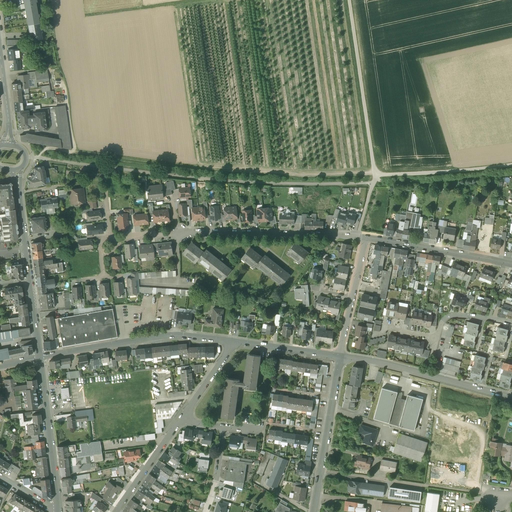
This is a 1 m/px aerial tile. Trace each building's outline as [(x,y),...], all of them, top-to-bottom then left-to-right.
[(24,0),(26,10),(36,8),(35,2),(36,2),(35,0),(24,0)] [(37,14),(36,8),(26,10),(29,25),(39,23),(38,17),(39,17),(38,14),(37,14)] [(40,30),(39,23),(29,25),(32,41),(42,39),(40,33),(42,32),(41,29),(40,30)] [(19,58),(19,53),(18,49),(15,49),(15,46),(7,46),(7,51),(8,60),(13,60),(19,59),(19,58)] [(47,70),(34,72),(35,78),(36,83),(49,81),(47,70)] [(11,84),(12,91),(20,90),(29,88),(28,79),(28,75),(27,75),(17,76),(18,81),(19,81),(19,83),(11,84)] [(28,79),(29,88),(37,87),(36,83),(35,78),(28,79)] [(17,112),(23,111),(22,105),(22,101),(14,102),(15,112),(17,112)] [(20,141),(71,150),(65,106),(55,107),(60,140),(30,134),(20,136),(20,141)] [(28,110),(27,110),(23,111),(17,112),(17,116),(19,116),(19,120),(18,120),(18,126),(20,126),(20,130),(30,128),(30,126),(29,117),(28,110)] [(33,114),(33,116),(34,125),(35,131),(46,130),(46,126),(44,126),(44,122),(45,122),(45,116),(43,116),(43,112),(33,114)] [(32,187),(33,187),(37,187),(37,186),(37,185),(40,185),(41,185),(46,184),(45,181),(46,180),(44,171),(43,170),(43,169),(43,167),(34,168),(34,172),(30,178),(27,178),(28,187),(32,187)] [(0,199),(13,198),(11,185),(9,184),(1,185),(1,184),(0,184),(0,199)] [(149,192),(150,200),(163,198),(162,190),(161,190),(161,186),(147,187),(148,192),(149,192)] [(179,189),(180,198),(190,197),(190,188),(179,189)] [(70,191),(72,203),(84,202),(82,190),(70,191)] [(41,210),(46,209),(54,208),(58,208),(56,198),(51,198),(51,197),(44,198),(44,199),(40,200),(41,210)] [(0,203),(0,204),(1,207),(4,206),(14,205),(13,198),(0,199),(0,203)] [(188,200),(186,201),(181,201),(182,204),(186,204),(186,205),(189,205),(189,209),(192,208),(192,200),(188,200)] [(179,216),(186,216),(187,216),(186,205),(186,204),(182,204),(178,204),(179,210),(179,211),(180,211),(180,215),(180,216),(179,216)] [(212,219),(213,221),(214,219),(216,219),(217,220),(218,219),(219,219),(219,214),(218,206),(217,206),(217,205),(216,204),(211,205),(210,206),(211,207),(210,207),(211,215),(211,220),(211,219),(212,219)] [(257,216),(258,222),(270,221),(272,221),(272,217),(272,215),(271,215),(271,209),(267,209),(266,208),(263,209),(257,209),(257,216)] [(2,224),(2,225),(16,224),(15,216),(14,210),(5,211),(5,212),(5,215),(5,218),(1,218),(2,224)] [(164,211),(160,211),(162,221),(166,221),(168,222),(170,222),(170,221),(170,219),(169,219),(169,216),(168,216),(168,212),(168,210),(167,210),(164,210),(164,211)] [(242,211),(243,222),(251,221),(252,221),(251,215),(251,210),(242,211)] [(87,213),(88,220),(100,219),(99,211),(92,212),(87,213)] [(158,221),(162,221),(160,211),(158,211),(153,211),(153,214),(154,222),(156,223),(157,223),(158,221)] [(294,215),(290,215),(284,214),(284,212),(280,212),(280,217),(281,217),(281,223),(287,223),(287,222),(289,222),(289,224),(294,224),(294,223),(294,216),(294,215)] [(345,225),(345,223),(347,215),(339,212),(337,219),(336,223),(345,225)] [(409,221),(412,222),(413,213),(406,212),(406,216),(405,220),(409,221)] [(347,215),(345,223),(353,226),(354,221),(356,215),(348,213),(347,215)] [(420,214),(413,213),(412,222),(411,225),(411,227),(417,229),(420,217),(420,214)] [(117,217),(117,222),(127,221),(127,214),(119,215),(118,214),(117,214),(116,215),(116,216),(117,217)] [(133,216),(134,225),(148,224),(147,214),(133,216)] [(32,231),(32,233),(46,231),(46,228),(47,226),(45,225),(45,223),(46,221),(45,220),(46,219),(44,217),(44,216),(30,218),(30,221),(31,224),(31,227),(32,231)] [(128,227),(127,221),(117,222),(118,228),(117,228),(118,230),(120,230),(120,229),(128,228),(128,227)] [(314,222),(313,222),(312,222),(305,221),(305,223),(305,230),(314,230),(314,222)] [(316,222),(314,222),(314,230),(323,230),(323,222),(316,222)] [(433,222),(432,227),(431,234),(429,243),(436,244),(438,232),(438,230),(435,229),(436,223),(433,222)] [(475,242),(477,228),(478,226),(475,225),(475,223),(473,223),(472,226),(471,233),(469,241),(475,242)] [(2,225),(2,231),(4,241),(18,239),(16,224),(2,225)] [(386,235),(392,236),(393,231),(394,225),(388,224),(387,228),(386,235)] [(88,234),(89,234),(92,234),(101,233),(102,233),(102,231),(100,230),(101,228),(101,225),(92,226),(88,227),(87,227),(87,228),(88,233),(88,234)] [(449,240),(453,241),(455,229),(455,230),(446,229),(445,229),(444,233),(443,239),(444,239),(449,239),(449,240)] [(429,243),(431,234),(427,233),(424,233),(423,238),(423,242),(429,243)] [(490,248),(500,249),(501,241),(501,240),(491,239),(490,248)] [(78,242),(79,250),(92,248),(91,240),(87,241),(78,242)] [(330,247),(331,248),(335,243),(330,240),(327,245),(330,247)] [(172,254),(172,255),(171,242),(170,242),(171,243),(159,244),(159,243),(158,243),(159,251),(159,253),(167,252),(167,255),(172,254)] [(195,264),(198,261),(203,254),(197,248),(197,247),(191,242),(183,253),(195,264)] [(31,244),(32,251),(41,250),(44,250),(43,249),(44,249),(43,247),(43,244),(41,244),(41,243),(31,244)] [(287,253),(300,264),(308,253),(307,254),(300,248),(301,247),(295,243),(287,253)] [(338,257),(349,259),(351,245),(343,243),(341,253),(339,252),(338,257)] [(124,245),(126,258),(134,257),(133,249),(132,244),(124,245)] [(145,256),(146,258),(153,257),(152,251),(152,245),(151,245),(139,246),(140,256),(145,256)] [(374,266),(374,269),(382,271),(382,266),(378,265),(382,246),(375,245),(375,246),(374,250),(373,250),(371,256),(374,258),(376,258),(374,266)] [(389,248),(382,246),(378,265),(382,266),(384,256),(387,256),(387,254),(389,248)] [(256,266),(281,286),(290,275),(284,271),(283,272),(270,261),(271,260),(265,255),(262,258),(262,259),(255,254),(256,253),(250,248),(241,259),(254,269),(256,266)] [(42,258),(42,254),(41,250),(32,251),(33,259),(42,258)] [(204,253),(203,254),(198,261),(210,271),(218,261),(211,256),(212,255),(206,250),(204,252),(204,253)] [(404,276),(407,277),(408,275),(412,276),(413,269),(415,270),(416,265),(414,265),(415,255),(408,254),(408,259),(406,267),(404,276)] [(426,263),(429,264),(432,264),(434,256),(427,255),(426,263)] [(434,256),(432,264),(435,265),(439,265),(440,257),(434,256)] [(112,257),(113,268),(121,268),(120,263),(120,257),(119,257),(112,257)] [(284,271),(271,260),(270,261),(283,272),(284,271)] [(225,266),(218,261),(210,271),(223,281),(232,270),(226,265),(225,266)] [(52,264),(42,265),(43,268),(44,267),(44,269),(53,267),(53,268),(57,268),(57,272),(63,272),(62,265),(62,262),(55,263),(52,264)] [(451,272),(452,272),(457,274),(460,265),(454,263),(451,272)] [(10,266),(10,270),(11,273),(22,272),(21,265),(10,266)] [(34,266),(35,277),(44,276),(43,271),(43,268),(42,265),(34,266)] [(460,265),(457,274),(462,276),(463,277),(464,274),(467,268),(460,265)] [(335,277),(346,279),(346,280),(348,273),(347,272),(348,269),(349,269),(349,268),(341,266),(338,266),(337,266),(339,266),(337,277),(335,277)] [(480,277),(486,279),(489,271),(483,268),(480,277)] [(313,279),(321,280),(323,271),(313,269),(312,272),(314,273),(313,279)] [(495,273),(489,271),(486,279),(491,281),(495,273)] [(22,272),(11,273),(11,277),(12,281),(23,279),(22,272)] [(470,280),(471,276),(464,274),(463,277),(462,276),(461,279),(469,282),(470,280)] [(36,286),(45,285),(45,282),(44,276),(35,277),(36,286)] [(379,290),(381,290),(387,292),(390,277),(382,276),(379,290)] [(344,291),(346,280),(346,279),(335,277),(336,278),(334,288),(333,288),(337,289),(339,290),(339,289),(343,290),(343,291),(344,291)] [(127,278),(129,296),(129,294),(135,294),(136,295),(135,287),(136,287),(135,280),(135,278),(132,278),(132,279),(128,279),(127,278)] [(113,283),(115,296),(122,295),(123,295),(122,289),(121,282),(113,283)] [(100,290),(101,298),(102,298),(102,297),(109,296),(107,284),(108,284),(108,283),(107,283),(99,284),(99,285),(100,285),(100,290)] [(37,295),(38,294),(46,293),(45,287),(45,285),(36,286),(37,295)] [(86,286),(87,299),(94,298),(95,298),(94,291),(93,285),(86,286)] [(303,298),(303,307),(309,306),(308,285),(301,286),(301,289),(295,289),(295,298),(303,298)] [(13,304),(13,306),(15,306),(24,304),(23,298),(22,297),(23,295),(21,287),(20,286),(18,286),(17,288),(15,288),(14,287),(5,288),(4,290),(4,292),(5,293),(6,295),(5,296),(5,298),(6,299),(12,299),(12,300),(14,301),(14,302),(13,304)] [(70,304),(70,305),(81,304),(81,300),(80,287),(78,287),(72,287),(72,291),(73,299),(70,300),(70,301),(70,304)] [(51,293),(46,293),(38,294),(39,300),(38,300),(39,303),(40,309),(53,308),(52,303),(54,303),(54,302),(52,303),(52,300),(53,300),(53,297),(52,297),(51,293),(52,293),(51,293)] [(363,295),(360,307),(374,310),(377,298),(363,295)] [(459,307),(463,308),(465,302),(467,299),(466,299),(458,296),(458,297),(454,296),(453,298),(451,304),(459,306),(459,307)] [(323,308),(327,309),(329,301),(330,299),(329,299),(319,297),(318,303),(317,308),(323,310),(323,308)] [(474,308),(480,310),(483,301),(477,299),(474,308)] [(330,301),(329,301),(327,309),(327,311),(331,312),(331,313),(337,314),(338,309),(340,303),(339,303),(330,301)] [(489,303),(483,301),(480,310),(486,312),(489,303)] [(407,308),(398,306),(399,304),(389,302),(388,307),(387,307),(386,316),(396,318),(405,320),(405,318),(407,308)] [(18,314),(19,317),(21,317),(28,316),(26,304),(17,305),(18,307),(18,314)] [(501,312),(507,314),(509,306),(505,304),(504,304),(501,312)] [(72,309),(73,315),(101,311),(100,306),(85,308),(81,308),(72,309)] [(371,321),(374,310),(360,307),(358,318),(371,321)] [(179,311),(178,312),(177,320),(177,323),(183,324),(185,313),(186,309),(179,308),(178,311),(179,311)] [(205,325),(221,328),(223,310),(213,308),(212,321),(206,320),(205,325)] [(73,315),(53,319),(56,338),(57,338),(60,337),(62,347),(98,341),(117,338),(114,321),(112,309),(101,311),(73,315)] [(192,314),(185,313),(183,324),(190,325),(191,322),(192,314)] [(421,325),(430,327),(430,326),(431,319),(432,316),(423,315),(421,325)] [(28,316),(21,317),(21,321),(22,326),(29,325),(28,316)] [(51,339),(56,338),(53,319),(52,316),(46,317),(47,324),(50,341),(52,341),(51,339)] [(249,322),(245,321),(244,326),(243,331),(250,332),(251,328),(252,328),(253,323),(252,322),(249,322)] [(466,328),(467,328),(477,331),(477,330),(478,325),(468,322),(466,328)] [(268,325),(267,329),(266,334),(267,334),(273,335),(275,326),(274,326),(268,325)] [(282,336),(290,337),(291,327),(285,326),(284,326),(282,336)] [(359,337),(364,338),(366,328),(357,326),(355,336),(356,334),(360,335),(359,337)] [(496,333),(497,333),(506,336),(508,330),(497,327),(496,333)] [(18,330),(19,337),(30,335),(29,328),(18,330)] [(467,328),(466,333),(466,334),(476,336),(475,336),(476,337),(478,331),(477,330),(477,331),(467,328)] [(302,339),(309,340),(310,330),(304,329),(303,329),(302,336),(302,339)] [(0,332),(0,339),(19,337),(18,330),(10,331),(1,332),(0,332)] [(316,341),(324,342),(325,331),(318,330),(317,334),(316,341)] [(332,332),(325,331),(324,342),(331,343),(332,336),(332,332)] [(463,339),(464,339),(474,342),(475,336),(476,336),(466,334),(466,333),(465,333),(463,339)] [(497,333),(495,339),(505,341),(505,342),(506,342),(507,336),(506,336),(497,333)] [(387,347),(394,348),(396,337),(393,336),(390,335),(389,336),(387,347)] [(363,343),(364,338),(359,337),(358,342),(356,341),(356,344),(357,344),(356,348),(364,349),(365,343),(363,343)] [(399,338),(396,337),(394,348),(394,349),(401,350),(403,339),(400,338),(399,338)] [(43,342),(44,350),(58,348),(57,338),(56,338),(51,339),(52,341),(50,341),(49,341),(47,341),(43,342)] [(493,344),(494,345),(494,344),(503,347),(505,342),(505,341),(495,339),(494,338),(493,344)] [(406,339),(403,339),(401,350),(408,351),(410,340),(409,340),(407,339),(406,339)] [(475,342),(474,342),(464,339),(463,345),(473,348),(475,342)] [(413,341),(410,340),(408,351),(408,352),(415,353),(417,342),(413,341)] [(21,342),(23,355),(32,353),(31,341),(21,342)] [(0,352),(1,359),(23,355),(21,342),(20,342),(20,348),(0,352)] [(420,342),(417,342),(415,353),(421,354),(422,354),(423,350),(424,343),(423,342),(420,342)] [(179,354),(188,353),(187,348),(187,344),(178,345),(179,354)] [(504,347),(503,347),(494,344),(494,345),(492,350),(503,353),(504,347)] [(170,355),(179,354),(178,345),(169,346),(170,355)] [(162,356),(170,355),(169,346),(161,347),(162,356)] [(157,357),(162,356),(161,347),(152,348),(153,357),(157,357)] [(197,357),(205,357),(205,347),(196,348),(197,357)] [(214,347),(205,347),(205,357),(214,356),(214,355),(214,349),(214,347)] [(144,358),(153,357),(152,348),(143,349),(144,358)] [(188,357),(197,357),(196,348),(187,348),(188,353),(188,357)] [(136,359),(144,358),(143,349),(135,350),(135,356),(136,359)] [(115,360),(127,359),(126,351),(114,352),(115,360)] [(107,352),(99,353),(101,363),(108,362),(108,359),(107,352)] [(95,364),(101,363),(99,353),(92,354),(93,359),(94,364),(95,364)] [(248,354),(244,383),(244,386),(244,388),(256,390),(260,356),(248,354)] [(78,356),(80,367),(87,366),(88,366),(87,360),(86,355),(78,356)] [(473,361),(474,362),(474,361),(484,364),(485,358),(475,355),(473,361)] [(50,368),(50,369),(59,367),(59,365),(58,360),(49,361),(49,362),(50,366),(50,368)] [(474,362),(473,367),(482,370),(483,370),(485,364),(484,364),(474,361),(474,362)] [(195,372),(195,373),(203,372),(202,364),(188,366),(189,369),(189,372),(192,372),(195,372)] [(327,367),(318,365),(317,374),(322,375),(326,375),(327,367)] [(350,380),(349,385),(358,386),(359,387),(362,368),(353,366),(352,371),(353,371),(351,381),(350,380)] [(470,373),(471,373),(481,375),(482,370),(473,367),(472,367),(470,373)] [(183,387),(185,387),(192,386),(194,386),(192,374),(192,372),(189,372),(189,369),(181,370),(183,387)] [(511,377),(511,371),(502,369),(503,369),(502,375),(511,377),(511,378),(511,377)] [(374,382),(380,384),(383,373),(378,371),(374,382)] [(482,375),(481,375),(471,373),(470,378),(480,381),(482,375)] [(510,383),(511,377),(502,375),(501,374),(499,380),(500,380),(510,383)] [(13,391),(17,391),(16,386),(15,381),(15,378),(4,380),(5,385),(5,387),(6,392),(13,391)] [(27,385),(27,386),(27,389),(35,388),(37,388),(36,379),(26,380),(27,385)] [(234,418),(239,385),(238,385),(238,382),(238,380),(227,379),(222,417),(234,418)] [(511,383),(510,383),(500,380),(499,386),(509,389),(511,383)] [(356,399),(358,386),(349,385),(348,385),(347,389),(346,389),(345,394),(346,394),(346,398),(344,398),(343,403),(345,403),(344,407),(354,409),(355,402),(356,402),(357,399),(356,399)] [(35,392),(35,388),(27,389),(23,390),(23,392),(24,392),(24,395),(23,395),(24,399),(25,399),(25,400),(24,401),(24,404),(26,404),(26,407),(25,408),(25,410),(37,408),(37,405),(37,401),(36,401),(36,400),(37,400),(36,396),(35,395),(36,395),(36,391),(35,392)] [(61,389),(62,399),(69,398),(68,388),(61,389)] [(399,426),(414,430),(423,399),(407,395),(406,400),(396,397),(397,392),(382,388),(373,418),(389,423),(399,426)] [(182,402),(173,403),(174,412),(175,412),(182,402)] [(155,405),(156,414),(162,413),(174,412),(174,409),(173,403),(155,405)] [(164,428),(163,419),(162,413),(156,414),(158,428),(155,429),(156,432),(156,434),(162,433),(161,428),(164,428)] [(23,422),(23,420),(20,421),(20,425),(21,425),(27,425),(28,425),(38,423),(41,423),(40,414),(32,415),(32,420),(26,421),(23,422)] [(70,428),(74,427),(76,427),(76,422),(75,417),(75,416),(71,417),(68,417),(66,417),(67,420),(68,428),(70,428)] [(365,443),(373,446),(375,438),(374,438),(375,436),(376,436),(378,431),(361,425),(359,431),(368,434),(365,443)] [(180,441),(184,442),(184,441),(184,438),(192,439),(194,440),(194,437),(195,430),(193,430),(192,430),(185,429),(185,431),(183,431),(182,432),(183,432),(183,434),(182,434),(179,434),(178,441),(180,441)] [(208,444),(211,445),(213,434),(203,432),(203,438),(202,442),(208,443),(208,444)] [(393,452),(421,462),(427,443),(399,433),(393,452)] [(229,446),(238,447),(239,443),(240,437),(230,436),(229,446)] [(247,448),(256,450),(257,440),(248,439),(247,444),(247,448)] [(71,456),(71,458),(75,457),(75,458),(94,455),(102,454),(100,441),(79,444),(80,451),(76,452),(76,454),(75,454),(71,455),(71,456)] [(500,456),(500,454),(501,447),(501,443),(491,442),(489,453),(490,453),(490,452),(495,453),(494,455),(500,456)] [(58,459),(60,468),(68,466),(68,465),(68,463),(67,458),(68,458),(68,457),(71,456),(71,455),(75,454),(74,451),(76,450),(75,444),(57,447),(58,459)] [(170,449),(167,453),(171,457),(179,462),(181,458),(178,457),(182,452),(177,449),(177,450),(173,447),(171,450),(170,449)] [(454,470),(471,473),(476,474),(479,453),(475,453),(471,452),(468,452),(464,451),(461,451),(457,450),(453,450),(450,449),(446,448),(442,448),(439,447),(435,447),(432,467),(437,468),(453,470),(454,470)] [(34,453),(37,452),(36,449),(33,449),(28,450),(26,450),(27,460),(29,460),(32,459),(34,459),(34,453)] [(125,456),(126,461),(129,461),(129,460),(136,459),(136,460),(136,457),(137,456),(138,456),(140,456),(140,454),(139,450),(127,452),(127,456),(125,456)] [(161,457),(168,462),(169,459),(171,457),(167,453),(165,452),(161,457)] [(262,476),(269,460),(271,454),(266,452),(257,474),(262,476)] [(102,454),(94,455),(94,462),(96,462),(103,461),(102,454)] [(89,463),(94,462),(94,455),(75,458),(75,457),(71,458),(72,463),(72,466),(76,465),(80,465),(89,463)] [(198,471),(207,473),(209,459),(206,458),(206,457),(200,456),(199,462),(198,467),(198,471)] [(358,468),(360,468),(361,468),(361,467),(367,468),(367,467),(368,466),(370,467),(371,463),(370,463),(371,459),(364,458),(363,458),(362,458),(362,457),(361,456),(359,456),(357,462),(355,461),(354,465),(358,466),(357,467),(358,468)] [(171,457),(169,459),(174,463),(178,465),(180,463),(179,462),(171,457)] [(275,465),(269,480),(267,485),(276,489),(288,461),(278,457),(276,462),(275,465)] [(38,462),(38,464),(39,467),(47,467),(46,458),(37,459),(34,459),(32,459),(33,462),(38,462)] [(9,464),(1,459),(0,461),(0,466),(1,467),(0,468),(0,470),(4,473),(7,468),(9,464)] [(155,465),(162,470),(164,467),(165,466),(166,465),(159,460),(155,465)] [(229,460),(228,470),(240,472),(242,472),(243,462),(239,461),(229,460)] [(380,470),(395,473),(397,463),(382,460),(380,470)] [(244,462),(243,472),(245,472),(246,464),(252,465),(252,463),(244,462)] [(309,476),(311,466),(311,464),(305,463),(305,465),(298,464),(296,474),(302,475),(309,476)] [(159,475),(160,473),(162,470),(155,465),(152,471),(157,474),(159,475)] [(69,475),(69,473),(68,466),(60,468),(61,476),(69,475)] [(39,467),(39,468),(40,477),(41,477),(48,476),(47,467),(39,467)] [(168,470),(164,467),(162,470),(170,476),(173,472),(169,469),(168,470)] [(453,470),(437,468),(435,481),(451,483),(453,470)] [(170,476),(162,470),(160,473),(168,479),(170,476)] [(239,482),(240,472),(228,470),(226,470),(225,480),(234,482),(239,482)] [(146,478),(153,484),(155,481),(157,478),(150,473),(146,478)] [(160,479),(157,477),(157,478),(155,481),(162,486),(164,482),(160,479)] [(29,478),(22,479),(24,485),(27,487),(27,485),(33,485),(32,481),(29,481),(29,478)] [(61,479),(62,487),(70,486),(71,485),(71,482),(71,479),(70,478),(61,479)] [(117,484),(120,487),(123,481),(118,478),(115,483),(116,485),(117,484)] [(149,489),(151,486),(153,484),(146,478),(142,484),(149,489)] [(41,486),(41,491),(50,490),(48,479),(41,480),(32,481),(33,485),(33,486),(36,485),(37,487),(41,486)] [(162,486),(155,481),(153,484),(161,489),(163,487),(162,486)] [(355,493),(360,494),(361,487),(362,483),(349,481),(348,486),(350,487),(351,488),(351,491),(355,491),(355,493)] [(101,495),(111,502),(114,498),(119,490),(121,487),(120,487),(117,484),(116,485),(115,486),(109,482),(106,487),(108,488),(103,496),(101,494),(101,495)] [(138,490),(145,495),(147,492),(149,490),(149,489),(142,484),(142,485),(138,490)] [(161,489),(153,484),(151,486),(156,490),(159,492),(161,489)] [(367,494),(383,496),(385,486),(368,484),(368,488),(361,487),(360,494),(367,495),(367,494)] [(232,489),(224,486),(223,491),(221,497),(229,500),(231,495),(232,489)] [(293,499),(303,501),(304,494),(305,494),(307,488),(301,487),(296,486),(294,493),(293,499)] [(31,490),(42,497),(41,491),(34,487),(33,487),(31,490)] [(421,492),(390,487),(388,498),(420,502),(421,492)] [(50,490),(41,491),(42,497),(49,501),(50,502),(50,501),(51,499),(50,490)] [(141,500),(143,497),(145,495),(138,490),(134,495),(139,498),(141,500)] [(97,502),(99,503),(102,499),(94,494),(92,492),(90,497),(95,500),(97,502)] [(152,496),(147,492),(145,495),(153,501),(155,498),(152,496)] [(427,493),(425,510),(437,511),(439,494),(427,493)] [(10,502),(16,506),(20,497),(15,494),(12,497),(11,497),(9,500),(11,501),(10,502)] [(153,501),(145,495),(143,497),(147,500),(151,503),(152,502),(153,501)] [(18,509),(20,510),(26,501),(20,497),(16,506),(19,507),(18,509)] [(65,507),(65,511),(79,511),(79,506),(79,500),(71,500),(71,501),(65,501),(66,507),(65,507)] [(128,504),(135,509),(136,507),(138,504),(136,503),(135,502),(131,500),(128,504)] [(23,510),(26,511),(31,504),(26,501),(20,510),(22,511),(23,510)] [(104,511),(105,511),(107,507),(103,505),(103,506),(99,503),(97,502),(95,505),(96,505),(92,510),(93,510),(95,511),(94,511),(104,511)] [(362,511),(363,508),(364,504),(346,502),(345,510),(348,511),(355,511),(354,511),(362,511)] [(222,504),(218,503),(215,511),(224,511),(227,505),(222,504)] [(294,511),(289,511),(290,509),(286,506),(280,503),(276,509),(280,511),(294,511)]
